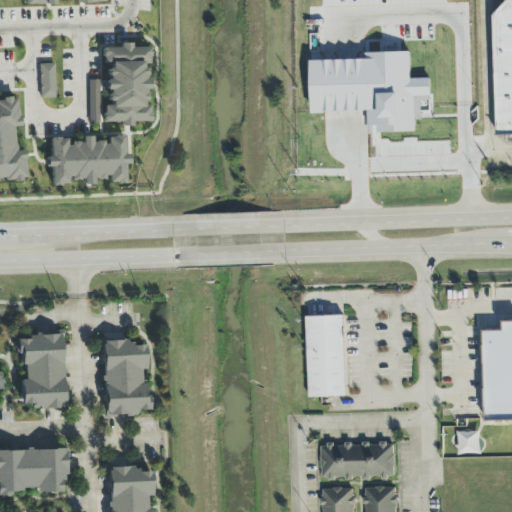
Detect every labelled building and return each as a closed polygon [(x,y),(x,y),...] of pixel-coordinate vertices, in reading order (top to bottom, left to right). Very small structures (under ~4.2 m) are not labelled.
[(511,0),(509,0),(494,18),(497,137),(511,136),(511,0)] [(150,50),(130,46),(130,45),(120,43),(118,50),(104,47),(101,64),(109,65),(106,81),(102,80),(101,90),(108,91),(106,104),(105,104),(102,121),(121,124),(121,126),(131,128),(132,120),(148,123),(151,106),(143,105),(148,80),(143,80),(146,66),(147,66),(150,50)] [(310,63),(312,112),(369,111),(369,127),(378,127),(378,133),(416,132),(415,97),(431,96),(430,80),(411,80),(410,53),(365,54),(365,62),(310,63)] [(39,98),(55,98),(54,64),(38,64),(39,98)] [(88,124),(99,124),(98,80),(88,81),(88,124)] [(0,179),(14,182),(27,179),(22,151),(16,150),(11,128),(20,126),(15,100),(8,98),(0,99),(0,179)] [(52,138),(48,157),(47,157),(45,167),(53,169),(49,188),(67,184),(68,179),(78,181),(82,180),(83,184),(92,186),(94,179),(97,180),(107,177),(109,182),(123,185),(127,165),(128,165),(130,155),(126,154),(121,135),(107,138),(102,140),(92,143),(91,138),(82,136),(81,143),(79,143),(67,146),(66,140),(52,138)] [(346,397),(343,316),(306,318),(309,399),(346,397)] [(511,322),(502,323),(502,331),(483,332),(485,422),(511,421),(511,322)] [(62,409),(61,334),(28,335),(28,340),(19,340),(20,380),(19,380),(20,405),(31,405),(31,409),(62,409)] [(103,417),(136,416),(136,411),(145,410),(143,370),(144,370),(143,341),(100,343),(103,417)] [(479,455),(480,434),(459,433),(459,455),(479,455)] [(321,480),(395,479),(394,444),(321,446),(321,480)] [(0,450),(0,496),(10,496),(10,490),(36,490),(36,493),(64,493),(63,450),(0,450)] [(108,511),(150,511),(149,497),(151,496),(150,468),(107,470),(108,511)] [(322,511),(354,511),(354,489),(322,490),(322,511)] [(364,511),(396,511),(397,489),(364,489),(364,511)]
